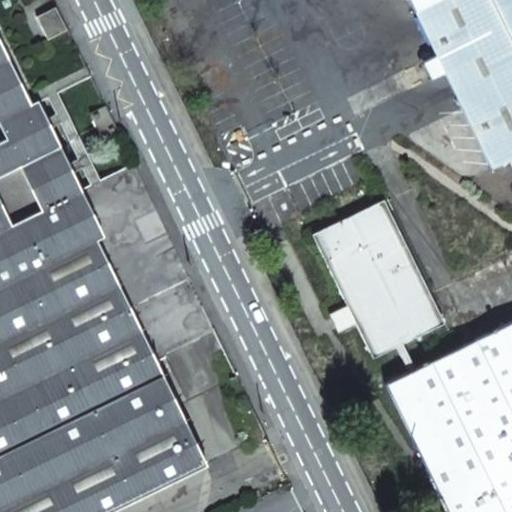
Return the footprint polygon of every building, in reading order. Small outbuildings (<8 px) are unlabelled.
[(53,0),(0,0),(0,43),(29,104),(89,74),(53,0)] [(511,0),(406,0),(410,8),(488,167),(506,158),(511,169),(511,0)] [(0,174),(52,149),(29,104),(0,43),(0,174)] [(104,106),(89,113),(96,127),(111,120),(104,106)] [(111,120),(96,127),(103,142),(118,133),(111,120)] [(0,511),(106,511),(205,464),(154,359),(74,196),(52,149),(0,174),(0,511)] [(134,165),(74,196),(154,359),(214,330),(134,165)] [(394,345),(408,372),(414,369),(401,342),(442,322),(382,199),(311,234),(347,307),(331,315),(337,328),(353,320),(371,357),(394,345)] [(511,511),(511,321),(414,369),(408,372),(385,384),(446,511),(511,511)]
